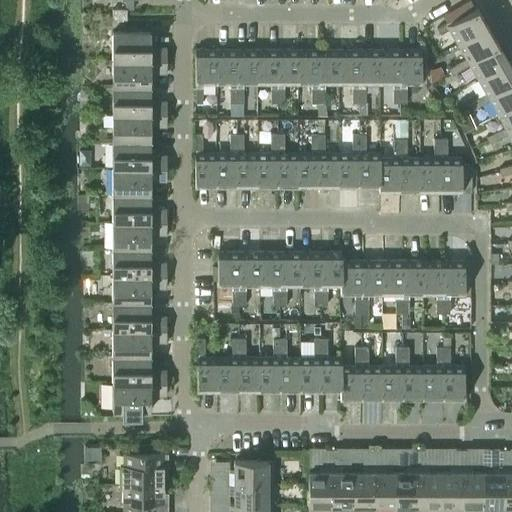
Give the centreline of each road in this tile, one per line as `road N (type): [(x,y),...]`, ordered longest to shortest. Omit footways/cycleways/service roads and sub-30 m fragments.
road 1 (residential): [(480,432),(479,224),(183,223)]
road 2 (residential): [(480,432),(187,427)]
road 3 (residential): [(180,25),(412,23),(451,0)]
road 4 (residential): [(187,427),(183,223)]
road 5 (residential): [(183,223),(180,25)]
